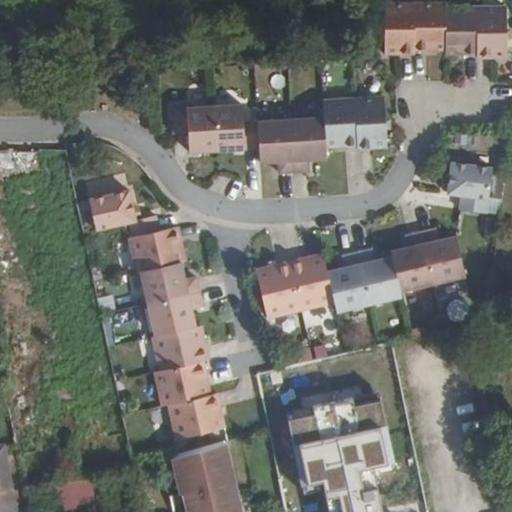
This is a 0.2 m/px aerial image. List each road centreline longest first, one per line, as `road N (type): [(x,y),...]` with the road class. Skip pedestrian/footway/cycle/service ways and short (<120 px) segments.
road 1 (residential): [(0,129),(106,125),(125,131),(187,194),(225,208),(311,208),(366,204),(389,191),(434,100)]
road 2 (unknown): [(485,511),(441,335)]
